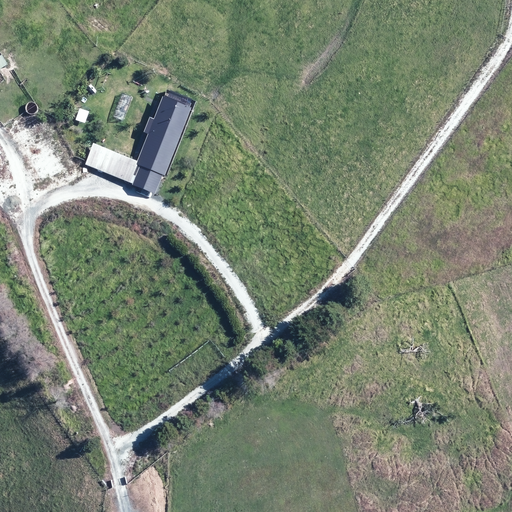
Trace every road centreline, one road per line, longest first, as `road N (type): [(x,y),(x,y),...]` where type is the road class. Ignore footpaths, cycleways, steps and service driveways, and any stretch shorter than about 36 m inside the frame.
road 1 (residential): [(111,443),(130,445),(175,416),(332,285),(511,34)]
road 2 (residential): [(111,443),(22,243)]
